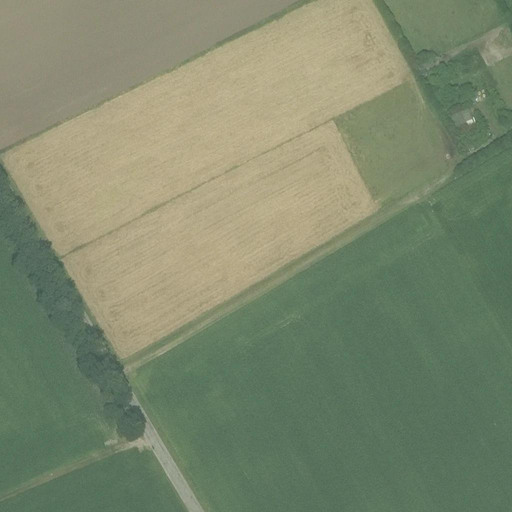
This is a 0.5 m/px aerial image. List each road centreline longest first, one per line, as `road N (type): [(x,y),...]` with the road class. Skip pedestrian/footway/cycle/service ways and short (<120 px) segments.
road 1 (track): [(114,375),(455,174)]
road 2 (unclassified): [(0,183),(195,511)]
road 3 (track): [(151,437),(0,498)]
